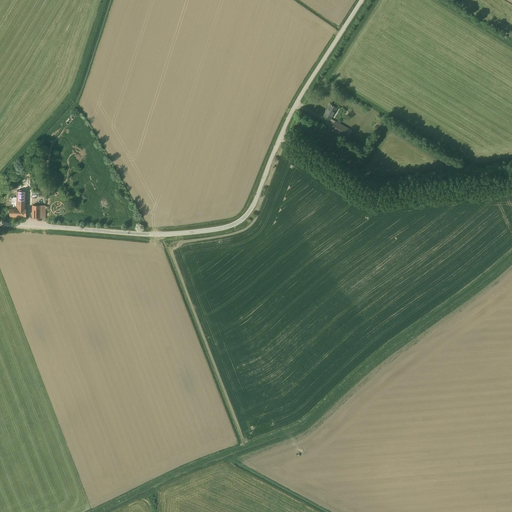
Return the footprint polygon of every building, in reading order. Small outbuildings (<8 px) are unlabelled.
[(328,109),(325,115),(331,119),(337,108),(330,104),(327,109),(328,109)] [(65,121),(68,124),(75,117),(73,115),(65,121)] [(335,121),(330,130),(344,137),(348,128),(335,121)] [(27,206),(27,191),(16,191),(16,197),(13,197),(13,198),(12,198),(11,204),(13,204),(13,207),(10,207),(10,217),(26,218),(27,206)] [(46,218),(46,206),(32,205),(32,218),(46,218)]
